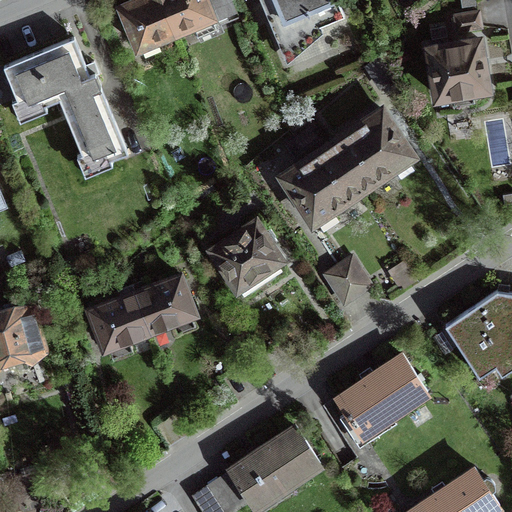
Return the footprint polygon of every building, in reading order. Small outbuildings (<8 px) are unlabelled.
[(138,46),(175,31),(162,0),(135,0),(121,6),(120,10),(125,20),(128,22),(138,46)] [(162,0),(175,31),(211,16),(215,25),(238,15),(231,0),(162,0)] [(267,0),(285,40),(315,27),(312,21),(336,11),(331,0),(267,0)] [(479,11),(455,14),(457,30),(481,26),(479,11)] [(5,65),(24,111),(60,96),(89,165),(121,152),(95,88),(101,86),(95,73),(89,76),(73,37),(5,65)] [(479,38),(429,46),(437,96),(452,93),(454,105),(474,101),(472,90),(487,88),(479,38)] [(383,85),(394,77),(379,54),(368,63),(383,85)] [(332,141),(363,187),(384,173),(394,166),(403,175),(414,168),(408,157),(412,154),(401,139),(400,128),(390,122),(382,109),(332,141)] [(310,126),(286,143),(294,156),(319,139),(310,126)] [(337,204),(363,187),(332,141),(284,174),(292,187),(294,198),(303,204),(314,220),(317,217),(326,227),(337,219),(332,208),(337,204)] [(256,218),(212,247),(242,295),(285,267),(279,258),(281,257),(256,218)] [(11,265),(25,259),(21,250),(7,256),(11,265)] [(370,284),(352,256),(327,273),(344,300),(370,284)] [(132,283),(135,290),(150,328),(172,320),(174,326),(176,332),(195,324),(190,313),(194,311),(180,274),(149,285),(146,278),(132,283)] [(128,337),(150,328),(135,290),(132,283),(119,289),(122,296),(91,308),(105,345),(109,344),(113,355),(132,348),(130,342),(128,337)] [(511,292),(497,290),(447,323),(479,373),(495,362),(493,359),(511,347),(511,292)] [(0,356),(21,350),(22,354),(29,355),(39,352),(43,348),(32,308),(6,315),(4,308),(0,309),(0,356)] [(403,352),(337,396),(362,434),(428,390),(403,352)] [(208,486),(225,511),(229,511),(250,498),(255,505),(320,461),(295,424),(229,467),(231,470),(208,486)] [(493,482),(486,477),(483,479),(475,466),(409,510),(410,511),(487,511),(500,504),(491,491),(494,488),(493,482)] [(22,510),(50,501),(41,470),(13,478),(22,510)] [(194,495),(205,511),(225,511),(208,486),(194,495)]
